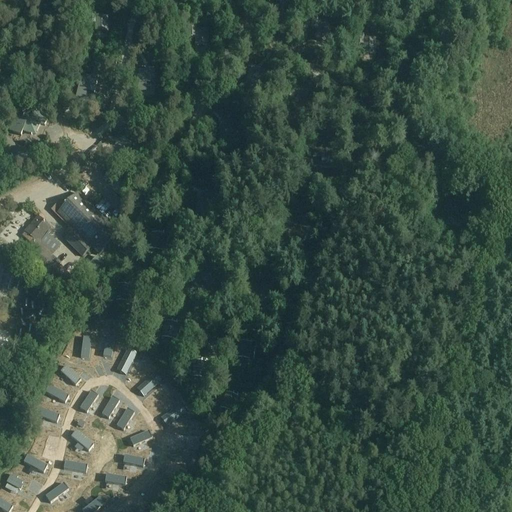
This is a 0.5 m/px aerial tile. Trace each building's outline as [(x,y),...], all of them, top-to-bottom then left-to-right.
[(276,0),(273,14),(281,16),(282,17),(284,7),(291,9),(292,0),(276,0)] [(88,24),(95,24),(95,33),(108,33),(108,17),(96,18),(96,14),(88,14),(88,24)] [(327,44),(331,29),(319,25),(320,21),(313,19),(310,29),(317,31),(314,39),(327,44)] [(188,37),(195,37),(195,46),(208,46),(208,31),(196,31),(195,27),(187,27),(188,37)] [(356,45),(363,45),(363,54),(376,53),(376,38),(364,38),(364,35),(356,35),(356,45)] [(266,71),(258,68),(257,68),(254,77),(248,75),(243,87),(250,89),(250,87),(259,91),(259,90),(266,71)] [(137,91),(145,91),(146,92),(146,82),(153,82),(154,69),(146,69),(146,71),(138,70),(137,91)] [(75,97),(83,99),(84,99),(86,90),(93,91),(96,79),(89,77),(88,79),(80,77),(75,97)] [(45,127),(50,116),(36,111),(33,116),(25,113),(22,121),(16,119),(11,133),(21,137),(23,132),(31,136),(32,134),(36,133),(37,133),(41,125),(45,127)] [(235,121),(227,121),(226,121),(226,131),(220,131),(220,144),(227,144),(227,142),(236,142),(236,141),(235,121)] [(313,149),(313,157),(313,158),(323,158),(323,165),(336,165),(336,158),(334,158),(334,149),(313,149)] [(70,175),(66,179),(72,186),(77,182),(70,175)] [(214,192),(206,191),(205,191),(204,201),(198,200),(196,213),(203,214),(203,212),(212,213),(214,192)] [(121,236),(109,224),(113,219),(106,212),(102,217),(79,194),(57,215),(70,228),(62,236),(66,240),(65,241),(83,259),(92,249),(100,257),(121,236)] [(443,210),(462,224),(469,213),(451,200),(443,210)] [(65,281),(69,276),(59,268),(61,265),(43,248),(51,239),(48,237),(54,231),(39,218),(23,237),(30,243),(32,250),(27,256),(48,273),(43,279),(54,289),(63,279),(65,281)] [(473,225),(468,221),(463,226),(468,230),(473,225)] [(152,235),(150,249),(163,251),(167,252),(168,239),(165,239),(165,236),(152,235)] [(85,279),(95,288),(106,266),(102,261),(85,279)] [(189,283),(195,288),(196,289),(202,281),(207,286),(216,276),(211,271),(209,273),(203,267),(189,283)] [(254,283),(255,299),(268,298),(267,282),(254,283)] [(102,299),(108,287),(100,284),(95,296),(102,299)] [(116,301),(129,302),(133,303),(134,290),(130,290),(131,287),(117,286),(116,301)] [(162,337),(175,340),(179,340),(181,328),(177,327),(178,325),(165,322),(162,337)] [(237,357),(249,360),(253,361),(255,348),(251,347),(252,345),(239,343),(237,357)] [(192,377),(206,379),(209,380),(211,367),(207,367),(208,364),(194,362),(192,377)] [(233,413),(236,414),(241,402),(237,401),(238,398),(226,394),(221,408),(233,413)] [(66,418),(75,424),(78,421),(69,414),(66,418)] [(65,418),(62,422),(72,429),(75,426),(65,418)]
